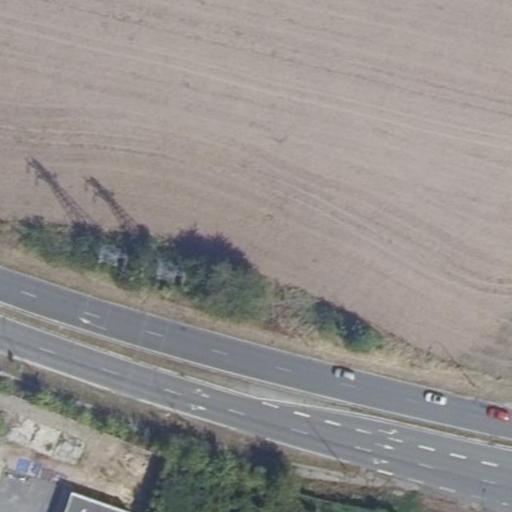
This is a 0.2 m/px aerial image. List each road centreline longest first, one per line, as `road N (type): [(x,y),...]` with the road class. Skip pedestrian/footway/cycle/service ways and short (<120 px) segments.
road 1 (secondary): [(511,423),(280,369),(0,284)]
road 2 (secondary): [(0,332),(252,418),(472,478)]
